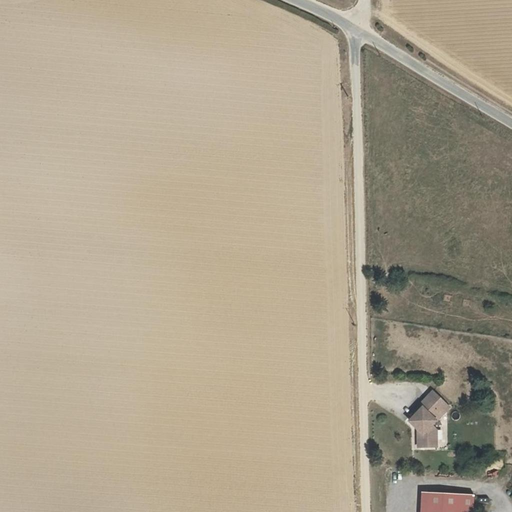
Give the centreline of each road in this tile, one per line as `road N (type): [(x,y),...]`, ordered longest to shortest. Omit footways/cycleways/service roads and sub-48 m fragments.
road 1 (residential): [(354,32),(366,511)]
road 2 (tertiary): [(511,125),(354,32)]
road 3 (unknown): [(408,511),(417,486),(431,475),(511,496)]
